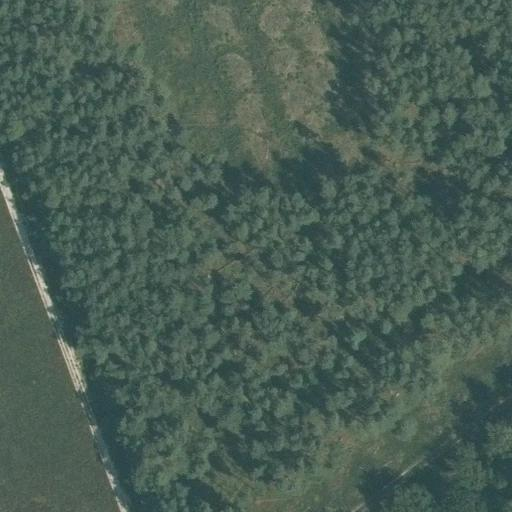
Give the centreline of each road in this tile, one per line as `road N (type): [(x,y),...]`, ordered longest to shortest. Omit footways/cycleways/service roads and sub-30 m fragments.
road 1 (track): [(126,511),(0,172)]
road 2 (track): [(354,511),(511,398)]
